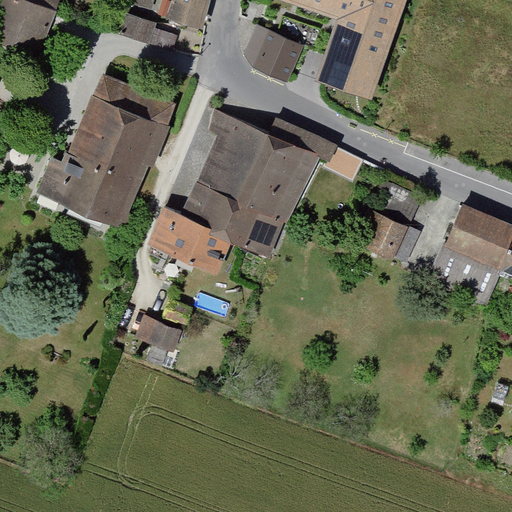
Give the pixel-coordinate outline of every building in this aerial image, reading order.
[(0,0),(0,41),(38,56),(56,10),(28,0),(0,0)] [(154,0),(131,0),(130,3),(140,5),(152,9),(154,0)] [(171,0),(167,15),(201,26),(209,0),(171,0)] [(285,0),(337,18),(316,78),(371,98),(405,0),(285,0)] [(119,33),(150,43),(157,21),(126,11),(119,33)] [(304,44),(257,23),(244,54),(252,65),(287,81),(304,44)] [(182,102),(101,68),(62,161),(51,156),(36,191),(128,229),(135,213),(129,211),(149,165),(155,168),(182,102)] [(213,225),(210,232),(270,258),(285,218),(316,153),(216,110),(207,130),(217,135),(183,212),(213,225)] [(511,222),(462,201),(428,280),(486,305),(499,274),(511,279),(511,222)] [(212,226),(163,205),(147,242),(217,273),(231,242),(209,232),(212,226)] [(420,230),(368,206),(362,220),(371,224),(362,245),(393,259),(394,257),(406,262),(420,230)] [(193,306),(171,297),(163,315),(186,324),(193,306)] [(183,328),(143,312),(134,336),(174,351),(183,328)]
